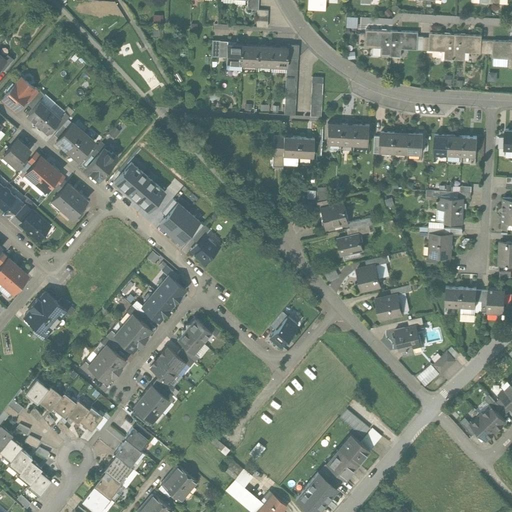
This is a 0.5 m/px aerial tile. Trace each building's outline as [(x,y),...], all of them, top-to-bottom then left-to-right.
[(308,0),(308,8),(325,9),(325,0),(308,0)] [(349,26),(360,26),(360,15),(349,15),(349,26)] [(392,31),(366,29),(366,34),(365,46),(381,47),(380,55),(390,56),(392,31)] [(418,32),(392,31),(390,56),(401,56),(401,48),(417,49),(418,37),(418,32)] [(455,35),(430,33),(430,37),(429,50),(445,51),(444,59),(454,59),(455,35)] [(482,36),(455,35),(454,59),(465,60),(465,52),(481,53),(482,41),(482,36)] [(211,56),(226,57),(227,44),(234,44),(234,41),(212,40),(211,56)] [(511,66),(511,41),(493,40),(493,41),(493,54),(492,57),(509,58),(508,66),(511,66)] [(298,44),(287,43),(287,47),(286,58),(297,58),(298,44)] [(241,70),(241,63),(242,45),(234,44),(227,44),(226,57),(226,63),(228,63),(228,69),(241,70)] [(241,63),(256,64),(257,46),(242,45),(241,63)] [(256,64),(271,65),(272,46),(257,46),(256,64)] [(286,63),(286,58),(287,47),(272,46),(271,65),(286,66),(286,63)] [(5,59),(0,65),(0,68),(3,71),(13,59),(7,54),(3,58),(5,59)] [(32,87),(21,77),(16,83),(15,82),(14,84),(12,83),(6,89),(8,91),(3,97),(15,108),(24,98),(28,93),(33,87),(32,87)] [(32,87),(33,87),(28,93),(24,98),(29,102),(38,91),(33,86),(32,87)] [(44,94),(39,90),(28,104),(32,108),(40,99),(44,94)] [(50,108),(40,99),(32,108),(26,115),(36,124),(50,108)] [(60,116),(50,108),(36,124),(47,133),(53,126),(61,117),(60,116)] [(60,116),(61,117),(53,126),(58,130),(63,124),(69,116),(64,112),(60,116)] [(83,132),(72,123),(67,128),(58,139),(56,141),(67,150),(83,132)] [(327,123),(326,142),(340,143),(341,124),(327,123)] [(67,128),(63,124),(58,130),(54,135),(58,139),(67,128)] [(341,124),(340,143),(354,143),(355,125),(341,124)] [(355,125),(354,143),(368,144),(369,125),(355,125)] [(93,141),(83,132),(67,150),(78,159),(80,157),(89,146),(93,141)] [(380,136),(380,150),(394,151),(395,132),(381,132),(380,136)] [(395,132),(394,151),(408,152),(409,133),(395,132)] [(409,133),(408,152),(421,152),(422,133),(409,133)] [(435,134),(435,153),(448,153),(449,135),(435,134)] [(272,154),(283,154),(297,155),(298,136),(273,135),(272,154)] [(449,135),(448,153),(462,154),(463,135),(449,135)] [(463,135),(462,154),(476,154),(477,136),(463,135)] [(313,137),(298,136),(297,155),(313,155),(313,137)] [(19,140),(17,139),(3,156),(15,166),(23,157),(30,149),(23,144),(23,142),(20,140),(19,140)] [(103,148),(104,148),(105,146),(100,142),(93,150),(90,153),(95,157),(103,148)] [(90,153),(93,150),(89,146),(80,157),(84,161),(90,153)] [(104,148),(103,148),(95,157),(86,168),(92,173),(109,153),(104,148)] [(27,161),(32,165),(40,156),(35,152),(27,161)] [(110,154),(109,153),(92,173),(98,179),(116,158),(116,156),(112,152),(110,154)] [(283,167),(283,154),(272,154),(272,166),(283,167)] [(50,164),(40,156),(32,165),(25,173),(35,182),(50,164)] [(27,161),(23,157),(15,166),(20,170),(27,161)] [(164,191),(131,163),(115,182),(135,199),(136,199),(149,210),(164,191)] [(60,173),(50,164),(35,182),(45,190),(51,182),(60,173)] [(60,173),(51,182),(56,186),(62,179),(63,179),(65,177),(60,173)] [(59,192),(67,183),(63,179),(62,179),(56,186),(54,188),(59,192)] [(77,191),(67,183),(59,192),(52,200),(62,209),(77,191)] [(3,188),(0,185),(0,206),(3,209),(6,206),(14,197),(13,197),(9,193),(9,192),(9,190),(5,187),(3,187),(3,188)] [(87,200),(77,191),(62,209),(71,217),(78,209),(87,200)] [(14,197),(6,206),(15,214),(24,203),(15,195),(13,197),(14,197)] [(462,222),(463,197),(458,197),(438,196),(438,199),(436,198),(436,200),(438,200),(436,219),(444,219),(444,221),(462,222)] [(511,197),(503,197),(502,220),(511,220),(511,197)] [(177,203),(173,199),(161,212),(166,216),(177,203)] [(319,206),(324,228),(348,222),(349,222),(349,221),(344,200),(328,204),(319,206)] [(23,220),(32,210),(24,203),(15,214),(23,220)] [(177,203),(166,216),(159,224),(170,233),(188,212),(177,203)] [(78,209),(71,217),(70,218),(75,223),(83,214),(78,209)] [(44,220),(32,210),(23,220),(20,223),(37,238),(45,229),(42,226),(44,224),(44,220)] [(188,212),(170,233),(180,242),(187,234),(199,221),(188,212)] [(349,221),(349,222),(348,222),(350,228),(369,224),(373,223),(372,215),(349,221)] [(199,221),(187,234),(191,238),(192,238),(203,225),(199,221)] [(192,238),(197,243),(204,235),(205,235),(209,229),(204,224),(203,225),(192,238)] [(350,228),(347,229),(349,235),(359,232),(359,233),(370,231),(369,224),(350,228)] [(349,235),(337,237),(341,254),(361,249),(359,241),(361,241),(359,233),(359,232),(349,235)] [(450,257),(452,234),(443,233),(430,233),(429,256),(450,257)] [(214,250),(218,246),(205,235),(204,235),(197,243),(191,251),(204,262),(209,256),(212,256),(215,253),(214,250)] [(511,241),(501,241),(500,262),(506,262),(506,263),(508,263),(508,262),(511,262),(511,241)] [(365,260),(367,265),(376,263),(376,264),(388,261),(387,255),(365,260)] [(17,265),(8,257),(0,266),(0,280),(3,283),(17,265)] [(342,269),(347,274),(355,268),(350,262),(342,269)] [(359,277),(362,289),(381,284),(376,264),(376,263),(367,265),(357,267),(357,268),(360,268),(362,276),(359,277)] [(28,274),(17,265),(3,283),(12,291),(28,274)] [(168,275),(174,280),(178,275),(166,265),(162,270),(168,275)] [(174,280),(168,275),(165,278),(161,278),(157,283),(158,287),(155,290),(172,304),(185,289),(174,280)] [(392,288),(393,294),(398,292),(399,294),(412,289),(411,284),(392,288)] [(460,304),(461,286),(446,285),(445,304),(460,304)] [(476,289),(476,287),(461,286),(460,304),(475,305),(476,299),(476,289)] [(505,289),(488,288),(488,290),(487,311),(501,312),(501,314),(505,314),(505,307),(504,307),(505,289)] [(172,304),(155,290),(152,293),(148,293),(144,298),(144,302),(142,305),(148,310),(159,320),(172,304)] [(57,302),(44,291),(38,298),(38,297),(33,302),(55,320),(58,316),(59,316),(65,309),(57,302)] [(375,298),(380,317),(403,312),(399,294),(398,292),(393,294),(375,298)] [(419,293),(413,295),(416,307),(422,305),(419,293)] [(57,302),(65,309),(70,314),(74,308),(61,297),(57,302)] [(142,305),(136,300),(132,305),(144,315),(148,310),(142,305)] [(55,320),(33,302),(29,307),(30,308),(24,315),(37,326),(45,333),(45,332),(51,325),(55,320)] [(140,320),(144,315),(132,305),(126,311),(131,315),(132,313),(140,320)] [(275,328),(286,315),(282,311),(271,324),(275,328)] [(140,320),(132,313),(131,315),(123,324),(142,340),(151,329),(140,320)] [(297,324),(286,315),(275,328),(269,334),(280,344),(297,324)] [(211,331),(202,323),(195,316),(190,322),(188,322),(187,322),(185,322),(185,324),(185,325),(185,327),(202,341),(211,331)] [(409,319),(411,326),(418,324),(418,325),(423,324),(422,316),(409,319)] [(202,323),(211,331),(215,335),(219,330),(206,318),(202,323)] [(142,340),(123,324),(115,333),(114,335),(122,341),(133,351),(142,340)] [(395,329),(400,349),(402,349),(414,346),(422,344),(418,325),(418,324),(411,326),(395,329)] [(45,332),(45,333),(37,326),(32,330),(42,338),(46,333),(45,332)] [(202,341),(185,327),(183,327),(181,327),(181,329),(181,330),(181,332),(177,337),(184,344),(193,352),(194,351),(202,341)] [(424,332),(427,346),(443,342),(439,328),(424,332)] [(118,346),(122,341),(114,335),(115,333),(111,329),(106,336),(118,346)] [(118,346),(106,336),(100,342),(105,346),(106,344),(114,350),(118,346)] [(114,350),(106,344),(105,346),(97,355),(116,370),(125,360),(114,350)] [(180,349),(194,360),(198,355),(194,351),(193,352),(184,344),(180,349)] [(176,353),(167,345),(158,356),(176,371),(184,361),(185,360),(176,353)] [(415,352),(414,346),(402,349),(403,355),(415,352)] [(451,346),(447,349),(455,358),(459,354),(451,346)] [(176,353),(185,360),(184,361),(189,365),(194,360),(180,349),(176,353)] [(433,363),(442,372),(456,359),(455,358),(447,349),(433,363)] [(116,370),(97,355),(89,364),(88,365),(95,372),(107,381),(116,370)] [(176,371),(158,356),(156,359),(155,358),(151,362),(152,363),(150,366),(159,374),(167,381),(176,371)] [(95,372),(88,365),(89,364),(85,360),(80,366),(92,376),(95,372)] [(156,379),(170,391),(174,386),(167,381),(159,374),(155,379),(156,379)] [(48,386),(36,377),(25,391),(36,400),(38,398),(48,386)] [(152,384),(166,396),(170,391),(156,379),(152,384)] [(511,380),(511,382),(510,381),(507,381),(504,383),(504,386),(505,387),(499,393),(502,396),(511,406),(511,380)] [(61,393),(50,384),(48,386),(38,398),(50,407),(52,405),(61,393)] [(152,384),(151,384),(142,394),(160,409),(169,399),(166,396),(152,384)] [(74,401),(63,391),(61,393),(52,405),(63,415),(65,412),(74,401)] [(490,403),(497,411),(502,406),(496,401),(489,393),(484,398),(490,404),(490,403)] [(160,409),(142,394),(134,404),(137,407),(151,418),(151,419),(160,409)] [(511,406),(502,396),(496,401),(502,406),(506,412),(511,406)] [(8,403),(18,411),(22,406),(12,398),(8,403)] [(88,407),(76,398),(74,401),(65,412),(77,421),(79,419),(88,407)] [(3,409),(13,417),(18,411),(8,403),(3,409)] [(496,430),(506,420),(497,411),(490,403),(490,404),(480,413),(496,430)] [(37,418),(41,415),(33,405),(29,410),(37,418)] [(102,414),(90,405),(88,407),(79,419),(91,429),(94,425),(102,414)] [(147,423),(151,418),(137,407),(133,412),(147,423)] [(50,426),(55,421),(46,412),(42,417),(50,426)] [(496,430),(480,413),(471,422),(470,423),(477,430),(486,439),(496,430)] [(106,418),(102,414),(94,425),(98,428),(106,418)] [(460,421),(473,434),(477,430),(470,423),(471,422),(465,416),(460,421)] [(63,432),(68,428),(60,419),(56,424),(63,432)] [(353,427),(362,435),(369,427),(360,419),(353,427)] [(11,432),(0,422),(0,445),(0,446),(9,434),(11,432)] [(136,422),(132,428),(146,440),(151,434),(136,422)] [(26,433),(29,428),(19,423),(15,427),(26,433)] [(360,441),(369,448),(369,449),(381,434),(372,426),(360,441)] [(146,440),(132,428),(123,439),(124,440),(137,451),(146,440)] [(360,441),(350,432),(325,462),(335,470),(344,478),(369,448),(360,441)] [(21,443),(9,434),(0,446),(0,449),(10,458),(19,446),(21,443)] [(36,445),(39,439),(28,434),(24,439),(36,445)] [(259,455),(267,443),(260,439),(252,451),(259,455)] [(137,451),(124,440),(113,455),(115,457),(127,467),(139,452),(137,451)] [(31,455),(19,446),(10,458),(8,460),(20,469),(29,457),(31,455)] [(46,456),(49,451),(38,446),(35,450),(46,456)] [(41,467),(29,457),(20,469),(18,471),(29,481),(39,469),(41,467)] [(127,467),(115,457),(103,471),(105,473),(117,482),(129,468),(127,467)] [(238,474),(243,468),(232,458),(226,465),(238,474)] [(196,479),(178,464),(176,463),(173,466),(173,469),(169,473),(188,489),(192,484),(194,484),(197,481),(196,479)] [(226,489),(253,511),(255,511),(262,505),(258,502),(241,487),(252,475),(243,468),(238,474),(226,489)] [(50,478),(39,469),(29,481),(28,483),(39,492),(50,478)] [(331,475),(340,483),(344,478),(335,470),(331,475)] [(327,479),(318,471),(296,497),(313,511),(315,511),(336,487),(327,479)] [(117,482),(105,473),(94,487),(108,499),(120,484),(117,482)] [(188,489),(169,473),(166,478),(163,478),(161,481),(161,483),(179,499),(181,499),(184,496),(184,494),(188,489)] [(327,479),(336,487),(340,483),(331,475),(327,479)] [(97,511),(108,499),(94,487),(82,502),(94,511),(97,511)] [(279,511),(286,504),(269,489),(258,502),(262,505),(255,511),(279,511)] [(172,508),(153,492),(151,492),(149,495),(149,498),(145,502),(156,511),(169,511),(172,510),(172,508)] [(26,506),(29,501),(20,493),(16,497),(26,506)] [(156,511),(145,502),(141,506),(139,507),(136,509),(137,511),(136,511),(156,511)]
